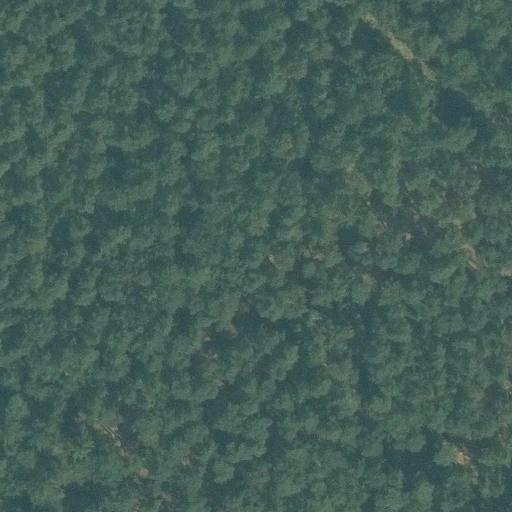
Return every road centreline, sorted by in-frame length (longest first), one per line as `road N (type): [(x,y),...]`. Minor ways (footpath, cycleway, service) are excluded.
road 1 (track): [(511,23),(0,464)]
road 2 (track): [(340,511),(511,362)]
road 3 (track): [(351,0),(511,144)]
